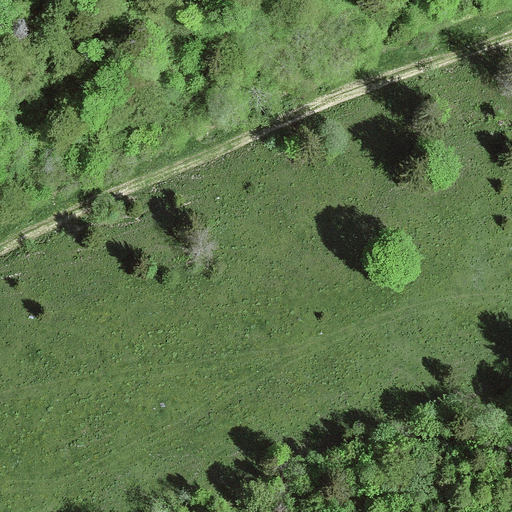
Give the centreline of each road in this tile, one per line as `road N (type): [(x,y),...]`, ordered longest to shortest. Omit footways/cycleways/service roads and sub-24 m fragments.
road 1 (track): [(511,36),(335,96),(0,248)]
road 2 (track): [(0,404),(257,356)]
